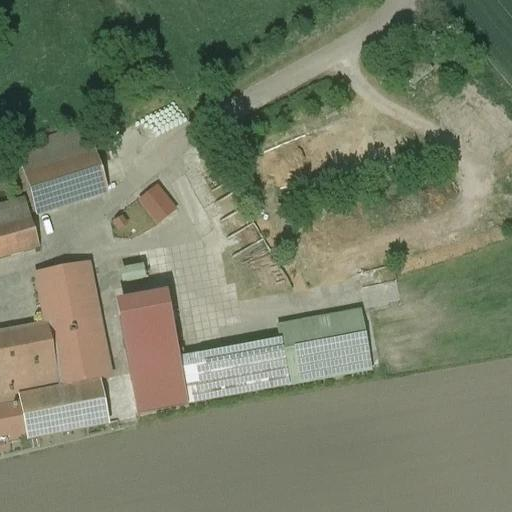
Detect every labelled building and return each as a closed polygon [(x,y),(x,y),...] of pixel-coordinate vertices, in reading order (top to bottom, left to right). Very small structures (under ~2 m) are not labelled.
[(85,128),(44,141),(48,151),(18,160),(36,217),(37,217),(36,217),(106,195),(85,128)] [(413,159),(389,166),(394,183),(418,176),(413,159)] [(14,205),(0,209),(0,229),(30,221),(24,202),(14,205)] [(0,229),(0,260),(38,250),(30,221),(0,229)] [(147,251),(148,268),(131,269),(132,281),(174,278),(172,249),(147,251)] [(87,268),(35,278),(45,328),(47,328),(59,392),(58,392),(59,392),(59,390),(60,390),(90,384),(109,381),(87,268)] [(167,314),(119,323),(137,416),(184,407),(176,363),(167,314)] [(358,315),(276,330),(280,354),(279,354),(278,355),(278,357),(280,357),(286,388),(369,373),(358,315)] [(45,328),(0,337),(0,403),(18,400),(58,392),(59,392),(47,328),(45,328)] [(277,344),(176,363),(184,407),(286,388),(280,357),(278,357),(278,355),(279,354),(277,344)] [(60,390),(59,390),(59,392),(58,392),(18,400),(26,439),(27,443),(29,443),(29,442),(46,438),(46,439),(48,439),(48,438),(65,435),(66,435),(68,435),(67,434),(85,431),(85,432),(87,431),(87,430),(105,427),(105,428),(107,428),(98,384),(90,386),(90,384),(60,390)] [(18,400),(0,403),(0,439),(8,438),(9,443),(26,439),(18,400)]
